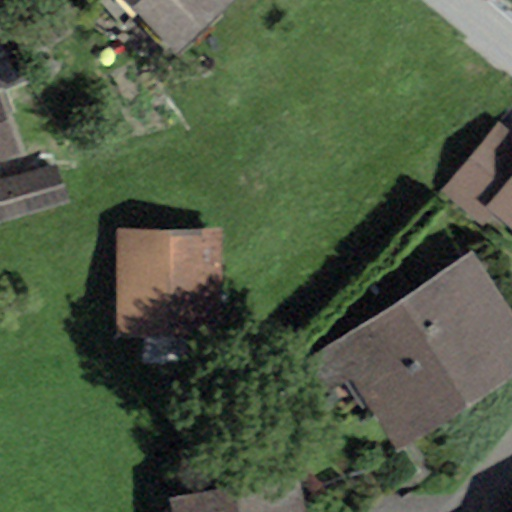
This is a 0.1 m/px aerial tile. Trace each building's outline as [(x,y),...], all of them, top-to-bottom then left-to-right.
[(99,0),(122,24),(141,7),(174,43),(218,0),(99,0)] [(0,152),(14,147),(0,110),(0,152)] [(511,142),(495,128),(462,168),(511,210),(511,142)] [(24,209),(63,197),(54,168),(15,179),(24,209)] [(130,238),(129,315),(207,316),(207,239),(130,238)] [(460,269),(318,363),(338,392),(371,370),(401,416),(510,345),(460,269)] [(300,469),(332,509),(333,511),(341,511),(384,478),(346,431),(300,469)] [(190,505),(191,511),(288,511),(283,487),(190,505)]
